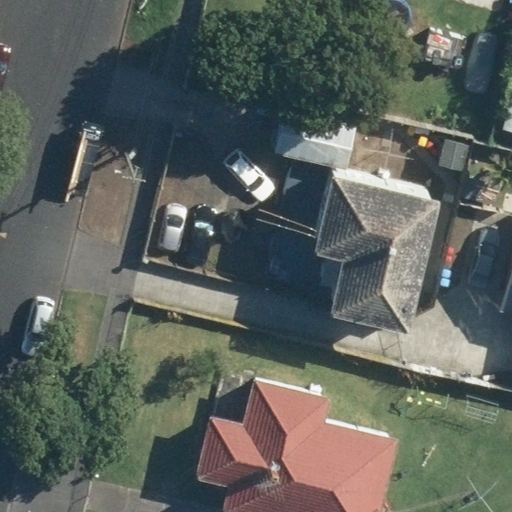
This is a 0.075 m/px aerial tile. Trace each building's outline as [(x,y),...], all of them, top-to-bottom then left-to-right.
[(501,18),(505,0),(443,0),(443,3),(501,18)] [(276,104),(267,150),(287,154),(350,167),(359,121),(276,104)] [(313,257),(347,265),(334,319),(410,336),(441,205),(332,179),(313,257)] [(511,268),(503,309),(511,310),(511,268)] [(245,371),(235,414),(201,406),(187,467),(221,475),(214,506),(242,511),(370,511),(389,429),(314,412),(319,387),(245,371)]
